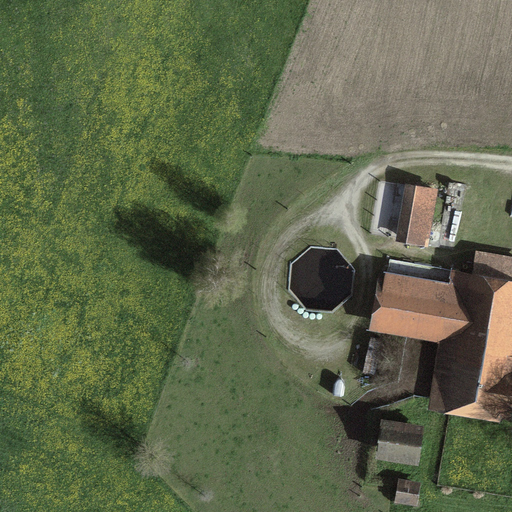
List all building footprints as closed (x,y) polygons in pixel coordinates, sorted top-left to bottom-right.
[(434,192),(414,188),(404,242),(424,245),(434,192)] [(336,248),(311,245),(291,262),(290,290),(305,308),(332,310),(351,295),(354,269),(336,248)] [(388,261),(376,324),(441,336),(429,399),(511,414),(511,377),(500,375),(511,309),(511,264),(477,258),(474,276),(388,261)] [(410,455),(415,433),(389,428),(385,451),(410,455)] [(415,487),(400,485),(398,497),(413,500),(415,487)]
